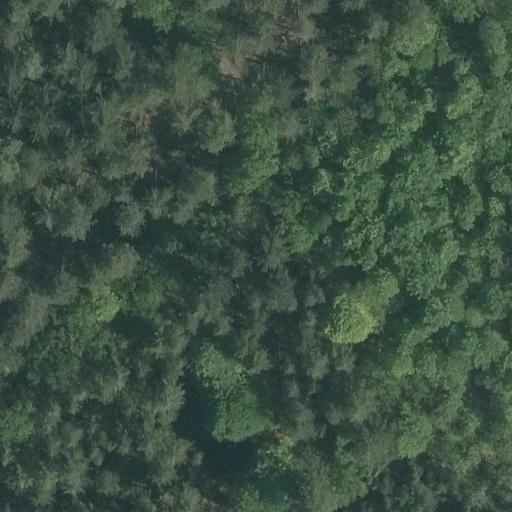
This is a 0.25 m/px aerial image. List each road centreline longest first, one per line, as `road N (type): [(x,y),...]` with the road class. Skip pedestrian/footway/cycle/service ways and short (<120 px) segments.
road 1 (track): [(489,511),(185,0)]
road 2 (track): [(0,383),(447,0)]
